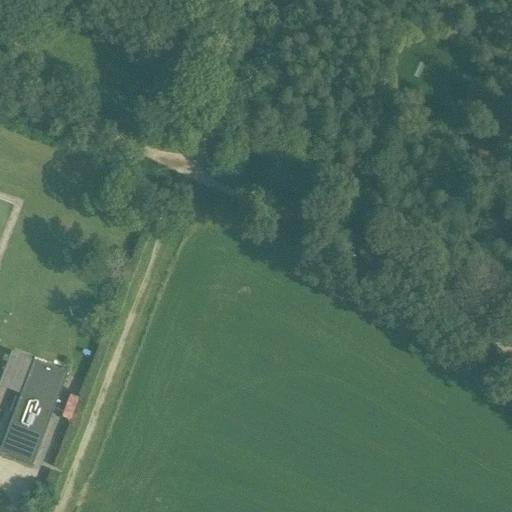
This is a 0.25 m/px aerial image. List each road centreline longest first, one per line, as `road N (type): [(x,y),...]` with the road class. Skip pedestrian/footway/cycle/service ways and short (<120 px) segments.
road 1 (track): [(0,86),(319,226),(511,363)]
road 2 (track): [(191,173),(52,511)]
road 3 (track): [(191,173),(262,0)]
